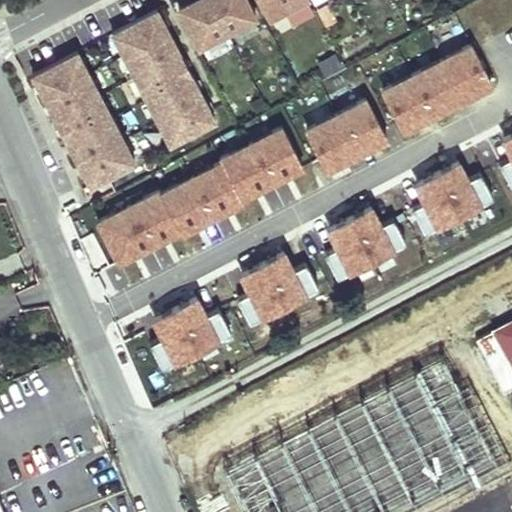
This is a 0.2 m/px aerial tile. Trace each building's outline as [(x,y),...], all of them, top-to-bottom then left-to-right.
[(256,16),(247,0),(192,0),(179,7),(199,46),(256,16)] [(258,0),(269,20),(308,0),(258,0)] [(213,118),(155,8),(111,32),(169,141),(213,118)] [(472,35),(382,81),(403,127),(495,79),(472,35)] [(134,160),(76,50),(32,74),(90,183),(134,160)] [(344,68),(336,53),(317,63),(324,78),(344,68)] [(366,90),(304,122),(328,167),(390,135),(366,90)] [(158,180),(95,215),(118,259),(183,225),(185,230),(245,199),(243,194),(304,164),(282,117),(218,150),(220,153),(159,184),(158,180)] [(511,132),(504,137),(511,152),(511,154),(501,161),(511,179),(511,132)] [(462,156),(416,181),(426,200),(414,207),(426,231),(495,194),(482,171),(473,176),(462,156)] [(374,201),(328,225),(339,246),(326,252),(339,276),(409,240),(396,214),(385,220),(374,201)] [(289,246),(241,271),(251,289),(239,296),(253,321),(321,284),(309,261),(300,266),(289,246)] [(199,291),(154,314),(164,334),(151,341),(163,365),(233,329),(221,305),(209,310),(199,291)] [(511,322),(492,332),(511,371),(511,322)] [(479,471),(511,457),(497,426),(469,439),(471,445),(428,464),(434,476),(424,481),(432,499),(481,476),(479,471)]
